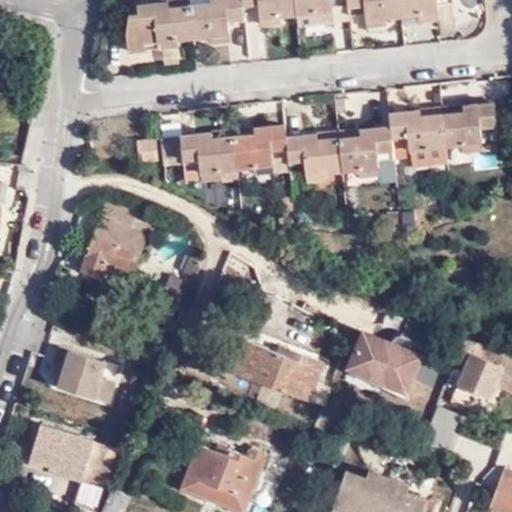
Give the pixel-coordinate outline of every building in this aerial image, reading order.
[(176,38),(190,37),(186,2),(167,4),(166,0),(148,0),(133,1),(133,6),(134,11),(124,13),(124,34),(125,51),(155,48),(155,40),(176,38)] [(201,0),(186,2),(190,37),(206,35),(226,33),(225,18),(241,16),(240,1),(239,0),(201,0)] [(280,12),(294,11),(293,0),(239,0),(240,1),(256,1),(258,15),(280,12)] [(293,0),(294,11),(329,7),(346,6),(346,5),(345,0),(293,0)] [(384,15),(398,14),(397,0),(345,0),(346,5),(346,6),(346,13),(362,11),(362,18),(384,15)] [(397,0),(398,14),(415,12),(435,9),(434,0),(397,0)] [(435,9),(415,12),(415,20),(436,18),(435,9)] [(280,19),(280,12),(258,15),(259,21),(280,19)] [(384,15),(362,18),(363,24),(365,24),(366,29),(383,28),(383,24),(385,23),(384,15)] [(226,33),(206,35),(207,42),(227,40),(226,33)] [(177,46),(176,38),(155,40),(155,48),(177,46)] [(439,108),(443,144),(454,142),(476,140),(476,148),(494,145),(489,99),(458,101),(458,106),(439,108)] [(425,146),(443,144),(439,108),(416,111),(416,105),(385,108),(387,122),(388,133),(402,132),(404,148),(425,146)] [(228,129),(226,107),(190,111),(191,128),(207,127),(207,132),(228,129)] [(228,129),(231,164),(248,163),(268,161),(266,148),(283,146),(281,130),(280,118),(248,122),(249,126),(228,129)] [(372,147),(389,146),(388,133),(387,122),(355,125),(355,131),(333,133),(337,166),(352,165),(374,162),(372,147)] [(216,165),(231,164),(228,129),(207,132),(207,127),(191,128),(175,130),(175,132),(175,134),(177,154),(192,153),(194,167),(196,167),(216,165)] [(321,168),(337,166),(333,133),(333,131),(314,132),(313,128),(281,130),(283,146),(284,157),(299,155),(301,169),(321,168)] [(147,153),(145,132),(130,133),(131,147),(128,147),(131,156),(147,153)] [(158,136),(175,134),(175,132),(155,134),(158,161),(178,159),(178,157),(161,159),(158,136)] [(177,154),(175,134),(158,136),(161,159),(178,157),(179,157),(177,154)] [(476,140),(454,142),(455,150),(476,148),(476,140)] [(426,153),(425,146),(404,148),(404,155),(426,153)] [(196,174),(196,167),(194,167),(192,153),(177,154),(179,157),(180,175),(196,174)] [(379,157),(381,179),(395,178),(393,156),(379,157)] [(268,161),(248,163),(249,171),(268,169),(268,161)] [(374,170),(374,162),(352,165),(353,172),(374,170)] [(216,174),(216,165),(196,167),(196,174),(196,175),(216,174)] [(322,176),(321,168),(301,169),(302,178),(322,176)] [(133,228),(137,218),(140,209),(107,197),(100,216),(133,228)] [(148,234),(133,228),(100,216),(87,252),(89,253),(83,269),(103,276),(109,260),(135,268),(148,234)] [(151,223),(137,218),(133,228),(148,234),(151,223)] [(200,274),(207,259),(194,253),(188,270),(200,274)] [(130,285),(135,268),(109,260),(103,276),(130,285)] [(179,306),(190,280),(174,274),(163,298),(179,306)] [(168,314),(158,338),(169,344),(180,320),(168,314)] [(342,363),(406,387),(423,343),(359,319),(342,363)] [(511,354),(508,353),(503,364),(495,359),(498,349),(496,348),(466,338),(459,353),(468,357),(457,382),(490,396),(495,383),(511,390),(511,354)] [(325,403),(333,382),(316,376),(322,360),(280,344),(278,349),(247,339),(236,370),(325,403)] [(98,375),(104,358),(59,343),(54,359),(62,361),(55,382),(107,399),(112,379),(98,375)] [(508,352),(499,348),(498,349),(495,359),(503,364),(508,353),(508,352)] [(439,401),(424,436),(445,445),(460,410),(439,401)] [(41,418),(30,448),(52,457),(50,464),(80,475),(83,467),(88,451),(102,456),(107,443),(41,418)] [(256,511),(261,511),(282,457),(265,450),(261,457),(236,449),(234,453),(215,447),(199,492),(256,511)] [(52,457),(30,448),(27,456),(50,464),(52,457)] [(95,472),(102,456),(88,451),(83,467),(95,472)] [(511,511),(511,468),(505,466),(490,505),(506,511),(505,511),(511,511)] [(407,482),(369,468),(368,470),(366,475),(345,467),(331,505),(348,511),(352,511),(355,505),(372,511),(419,511),(425,497),(405,489),(407,482)] [(100,511),(122,511),(132,492),(113,483),(100,511)] [(78,510),(77,511),(95,511),(96,510),(81,503),(78,510)]
